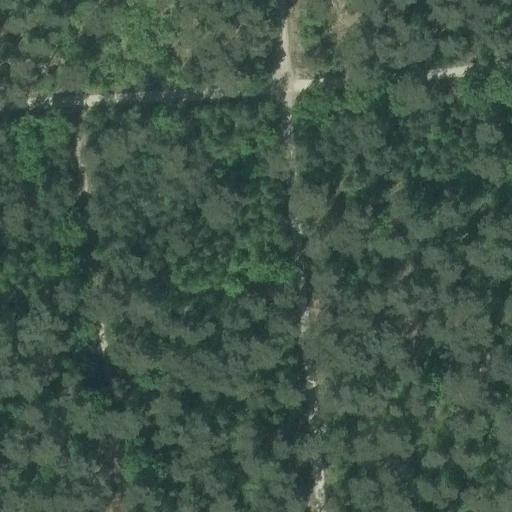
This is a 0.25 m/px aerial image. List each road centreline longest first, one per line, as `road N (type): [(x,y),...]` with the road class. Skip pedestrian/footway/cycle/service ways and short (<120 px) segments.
road 1 (track): [(320,511),(279,0)]
road 2 (track): [(71,102),(120,491)]
road 3 (track): [(511,67),(285,85)]
road 4 (track): [(71,102),(285,85)]
